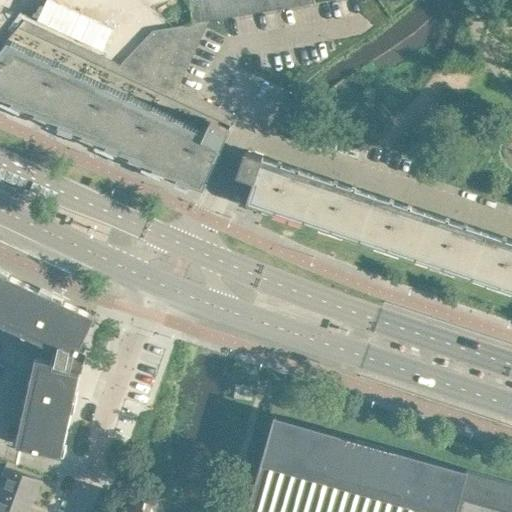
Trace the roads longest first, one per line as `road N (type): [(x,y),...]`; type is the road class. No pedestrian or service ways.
road 1 (residential): [(511,222),(245,133),(203,217)]
road 2 (secondary): [(511,367),(206,259)]
road 3 (secondary): [(228,311),(511,409)]
road 4 (residential): [(76,511),(141,312),(163,286)]
road 5 (secondary): [(168,242),(0,162)]
road 6 (secondary): [(0,211),(109,262)]
